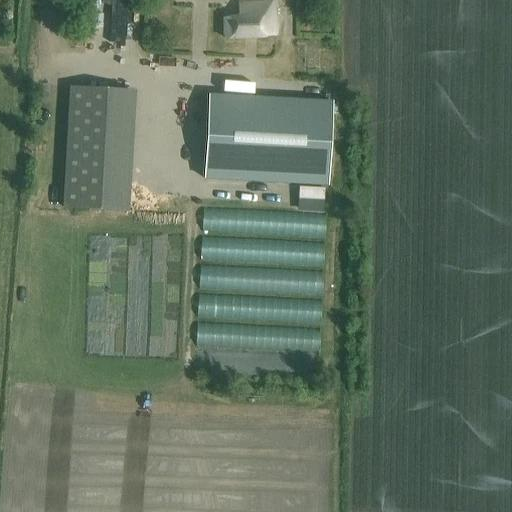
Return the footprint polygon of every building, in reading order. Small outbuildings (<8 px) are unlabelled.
[(228,19),(221,19),(222,42),(265,42),(265,35),(275,35),(274,0),(237,1),(237,18),(228,19)] [(183,117),(191,105),(161,83),(153,95),(183,117)] [(131,93),(70,90),(63,208),(125,212),(131,93)] [(331,105),(209,99),(205,181),(327,187),(331,105)] [(325,214),(204,209),(198,347),(319,353),(325,214)]
